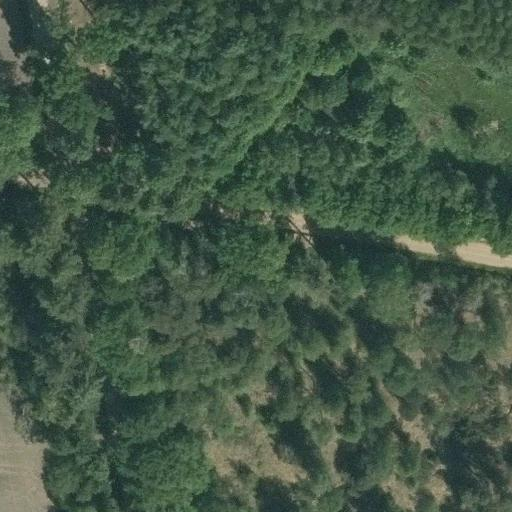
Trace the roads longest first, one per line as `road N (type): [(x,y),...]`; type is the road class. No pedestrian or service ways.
road 1 (track): [(68,182),(511,257)]
road 2 (track): [(135,511),(68,182)]
road 3 (track): [(67,170),(38,0)]
